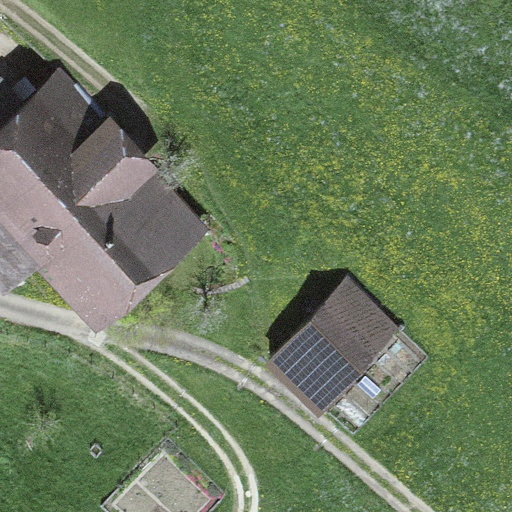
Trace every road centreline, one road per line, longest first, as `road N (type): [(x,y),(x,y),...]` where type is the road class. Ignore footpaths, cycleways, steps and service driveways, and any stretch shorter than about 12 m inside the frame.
road 1 (track): [(421,511),(273,385),(208,351),(111,338)]
road 2 (track): [(111,338),(236,457),(251,488),(245,511)]
